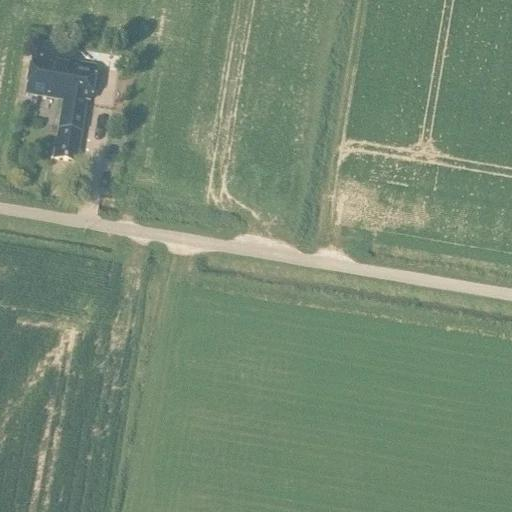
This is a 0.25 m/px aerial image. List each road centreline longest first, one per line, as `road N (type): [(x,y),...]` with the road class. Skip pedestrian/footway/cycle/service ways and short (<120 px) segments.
road 1 (residential): [(0,209),(511,296)]
road 2 (track): [(511,339),(175,281),(183,240)]
road 3 (track): [(175,281),(159,314),(125,511)]
